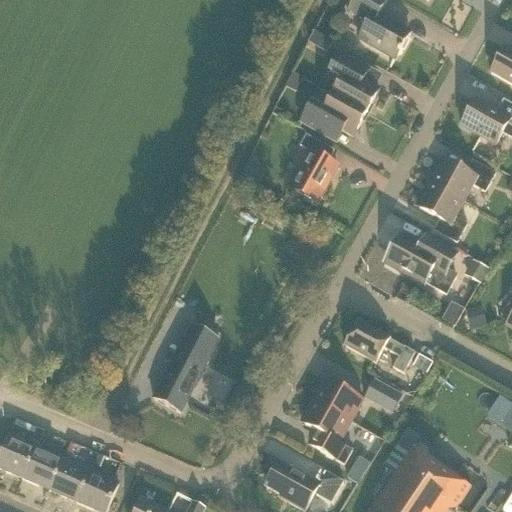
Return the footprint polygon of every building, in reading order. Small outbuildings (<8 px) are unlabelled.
[(360,42),(397,62),(412,36),(379,18),(387,4),(379,0),(357,0),(350,13),(370,24),(360,42)] [(511,87),(511,54),(506,51),(491,76),(511,87)] [(341,56),(331,74),(343,81),(334,98),(367,116),(380,92),(358,79),(364,68),(341,56)] [(313,107),(302,125),(325,138),(339,145),(345,134),(354,140),(367,116),(334,98),(325,114),(313,107)] [(511,106),(504,102),(497,116),(476,104),(462,128),(497,148),(509,128),(511,129),(511,106)] [(335,153),(307,138),(301,149),(312,154),(291,191),(318,205),(338,169),(329,164),(335,153)] [(473,188),(486,195),(496,177),(473,164),(468,175),(443,162),(430,185),(464,204),(473,188)] [(257,187),(264,174),(248,166),(241,179),(257,187)] [(435,233),(458,246),(468,228),(455,221),(464,204),(430,185),(417,209),(441,223),(435,233)] [(404,242),(390,267),(425,287),(426,285),(447,297),(456,279),(448,274),(457,257),(435,245),(429,256),(404,242)] [(472,263),(464,278),(480,286),(488,271),(472,263)] [(483,309),(466,312),(471,333),(487,329),(483,309)] [(205,313),(197,326),(211,334),(219,321),(205,313)] [(393,370),(404,376),(416,355),(405,350),(390,342),(390,341),(359,324),(345,348),(376,366),(385,351),(400,359),(393,370)] [(162,359),(174,364),(154,402),(181,416),(220,342),(193,328),(183,347),(172,341),(162,359)] [(419,357),(413,368),(427,376),(433,365),(419,357)] [(351,425),(364,403),(326,382),(314,404),(351,425)] [(379,384),(370,401),(394,414),(403,397),(379,384)] [(302,425),(316,433),(308,448),(344,467),(352,453),(339,446),(351,425),(314,404),(302,425)] [(37,430),(31,443),(38,446),(44,434),(37,430)] [(404,438),(383,469),(395,477),(416,446),(405,439),(404,438)] [(0,471),(23,482),(24,480),(37,451),(9,439),(0,459),(0,471)] [(455,511),(471,489),(424,456),(429,449),(418,442),(416,446),(395,477),(369,511),(455,511)] [(37,451),(24,480),(23,482),(50,494),(64,463),(37,451)] [(78,506),(91,475),(64,463),(50,494),(78,506)] [(290,506),(301,511),(306,511),(315,497),(332,507),(344,485),(321,472),(314,484),(279,465),(265,489),(291,503),(290,506)] [(353,470),(347,480),(358,487),(364,478),(365,477),(354,470),(353,470)] [(108,511),(119,487),(91,475),(78,506),(91,511),(108,511)] [(161,511),(142,502),(137,511),(161,511)]
